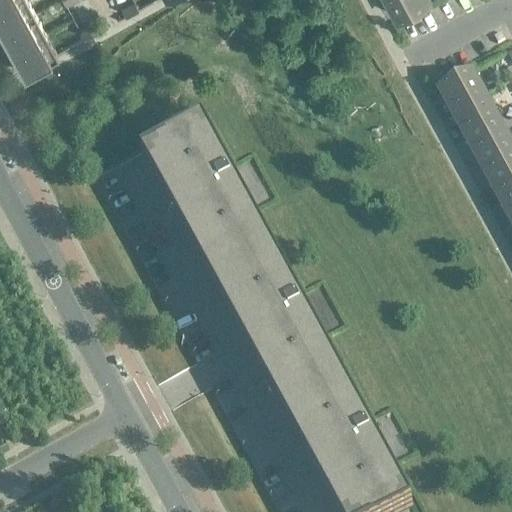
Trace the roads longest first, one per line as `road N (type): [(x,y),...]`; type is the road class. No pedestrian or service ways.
road 1 (residential): [(0,192),(124,418)]
road 2 (residential): [(124,418),(0,484)]
